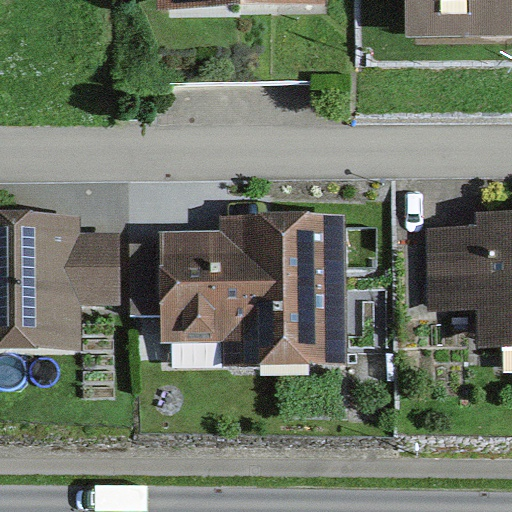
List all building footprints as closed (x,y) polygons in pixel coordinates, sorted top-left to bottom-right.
[(325,0),(156,0),(157,17),(325,14),(325,0)] [(511,0),(403,0),(405,49),(511,46),(511,0)] [(170,56),(170,82),(310,83),(310,56),(170,56)] [(81,219),(0,219),(0,357),(81,357),(80,308),(120,308),(119,238),(82,239),(81,219)] [(476,234),(428,235),(430,316),(477,315),(478,356),(511,355),(511,220),(476,221),(476,234)] [(222,238),(159,239),(160,247),(161,320),(162,354),(218,353),(218,378),(347,375),(344,224),(221,226),(222,238)] [(160,247),(131,247),(131,320),(161,320),(160,247)]
